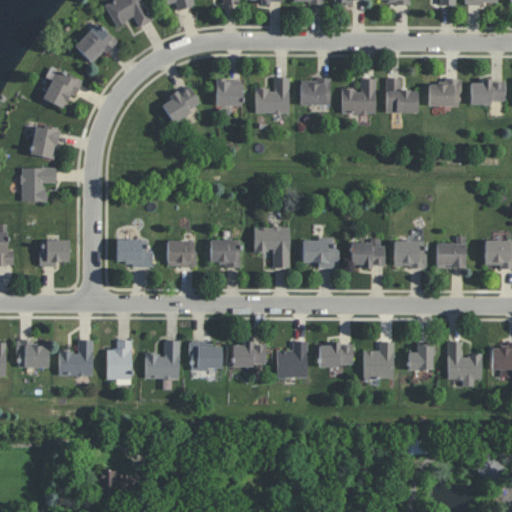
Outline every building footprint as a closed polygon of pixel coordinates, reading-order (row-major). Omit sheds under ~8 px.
[(139,27),(153,20),(141,0),(111,0),(104,4),(117,27),(134,17),(139,27)] [(158,0),(160,5),(177,2),(178,9),(195,6),(193,0),(158,0)] [(116,41),(97,22),(74,46),(94,64),(116,41)] [(42,98),(63,108),(70,94),(75,96),(82,81),(51,66),(45,77),(51,80),(42,98)] [(255,88),(255,113),(289,113),(289,78),(274,77),(274,89),(255,88)] [(242,105),(242,78),(215,79),(216,106),(242,105)] [(300,104),(330,105),(331,78),(315,78),(314,82),(301,82),(300,104)] [(376,78),(361,78),(361,89),(342,89),(342,113),(375,113),(376,78)] [(400,78),(386,78),(387,113),(418,112),(417,90),(401,90),(400,78)] [(460,106),(461,79),(443,78),(443,84),(429,84),(429,105),(460,106)] [(470,103),(504,103),(504,80),(480,80),(480,82),(471,82),(470,103)] [(201,106),(190,85),(169,96),(171,99),(162,104),(171,121),(201,106)] [(29,154),(53,159),(59,130),(35,126),(29,154)] [(56,168),(21,167),(21,201),(45,201),(46,182),(56,183),(56,168)] [(0,265),(13,266),(14,250),(7,250),(7,224),(0,223),(0,265)] [(253,227),(254,251),(273,251),(273,268),(290,267),(289,226),(253,227)] [(436,267),(465,268),(466,236),(455,235),(455,243),(437,242),(436,267)] [(383,266),(383,239),(370,238),(370,243),(351,242),(351,265),(383,266)] [(116,264),(153,265),(153,251),(146,251),(146,239),(117,239),(116,264)] [(302,262),(318,262),(318,267),(339,267),(339,248),(333,248),(333,239),(303,239),(302,262)] [(69,240),(40,240),(40,266),(57,266),(57,261),(69,261),(69,240)] [(167,266),(195,266),(195,240),(167,240),(167,266)] [(210,265),(240,266),(241,240),(211,240),(210,265)] [(484,265),(500,265),(500,268),(511,268),(511,240),(485,240),(484,265)] [(394,267),(425,266),(425,241),(394,241),(394,267)] [(48,367),(49,345),(35,345),(35,340),(17,340),(17,367),(48,367)] [(58,375),(92,375),(93,340),(78,340),(78,351),(59,350),(58,375)] [(107,349),(106,379),(116,379),(116,383),(131,384),(132,340),(117,340),(116,349),(107,349)] [(145,378),(179,379),(180,340),(164,340),(164,354),(145,353),(145,378)] [(221,346),(206,346),(206,340),(191,341),(191,370),(222,369),(221,346)] [(266,344),(253,344),(253,341),(243,340),(243,345),(233,344),(232,365),(265,366),(266,344)] [(277,350),(277,377),(306,378),(307,341),(293,341),(292,350),(277,350)] [(363,351),(364,378),(394,377),(393,341),(379,342),(379,350),(363,351)] [(482,378),(481,354),(463,355),(462,341),(447,341),(448,379),(462,379),(462,386),(474,386),(473,378),(482,378)] [(491,369),(500,369),(500,377),(511,377),(511,342),(506,342),(506,348),(492,348),(491,369)] [(352,343),(318,344),(319,366),(352,365),(352,343)] [(433,370),(433,345),(416,345),(416,352),(408,352),(408,369),(433,370)] [(426,453),(425,440),(406,441),(407,454),(426,453)] [(99,471),(99,493),(120,493),(120,471),(99,471)]
